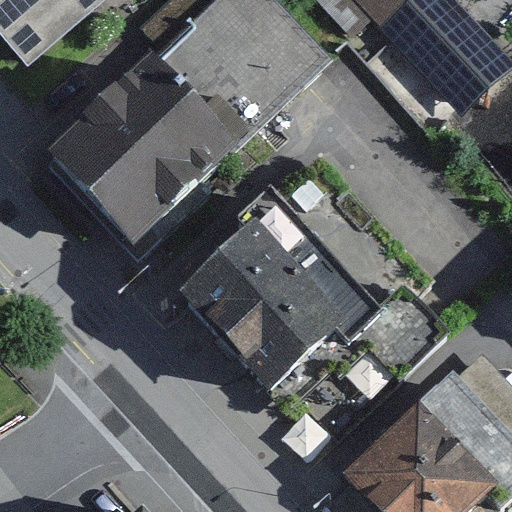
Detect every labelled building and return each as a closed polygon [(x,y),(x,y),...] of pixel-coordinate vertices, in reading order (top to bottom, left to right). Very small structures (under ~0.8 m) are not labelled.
[(0,0),(0,35),(23,64),(99,0),(0,0)] [(141,63),(42,161),(126,245),(160,211),(270,103),(457,291),(509,240),(271,0),(164,0),(121,43),(141,63)] [(333,0),(381,50),(433,0),(333,0)] [(272,230),(167,323),(256,422),(361,329),(272,230)] [(511,387),(480,353),(349,475),(384,511),(464,511),(488,490),(504,506),(511,498),(511,387)]
